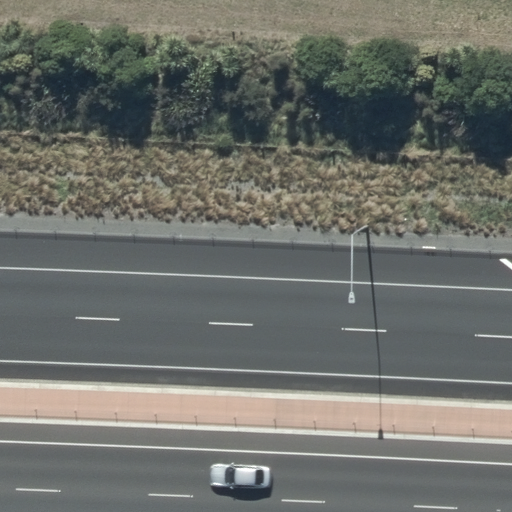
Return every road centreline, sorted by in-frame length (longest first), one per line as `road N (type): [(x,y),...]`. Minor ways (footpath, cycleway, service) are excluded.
road 1 (motorway): [(0,321),(511,348)]
road 2 (motorway): [(270,511),(0,499)]
